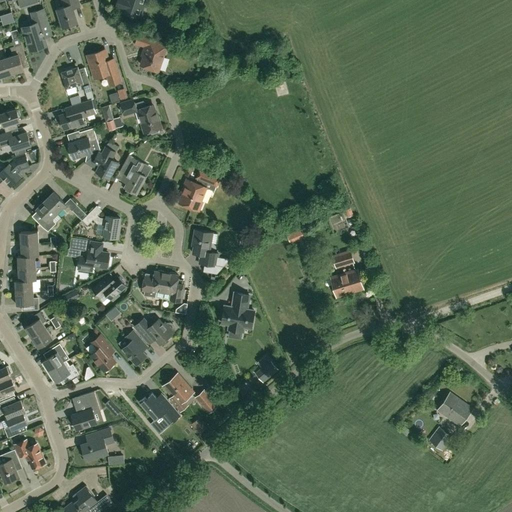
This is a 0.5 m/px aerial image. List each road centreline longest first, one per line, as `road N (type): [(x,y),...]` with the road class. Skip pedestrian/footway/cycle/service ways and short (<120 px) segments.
road 1 (unclassified): [(208,449),(313,355),(356,333),(424,335),(511,397)]
road 2 (residential): [(46,399),(144,380),(188,342),(198,278),(177,265)]
road 3 (residential): [(157,207),(181,141),(159,86),(130,80),(114,33)]
road 4 (residential): [(6,511),(61,477),(65,459),(46,399)]
